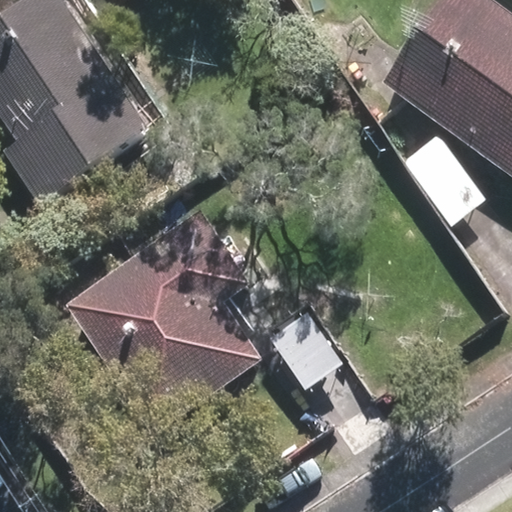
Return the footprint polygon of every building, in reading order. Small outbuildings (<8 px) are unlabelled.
[(511,31),(471,0),(467,0),(414,69),(511,143),(511,31)] [(89,10),(0,62),(0,78),(48,161),(34,170),(60,215),(171,150),(89,10)] [(482,211),(442,155),(412,177),(452,232),(482,211)] [(227,242),(98,322),(168,436),(273,371),(239,317),(264,302),(227,242)] [(304,310),(267,336),(309,396),(345,370),(304,310)]
